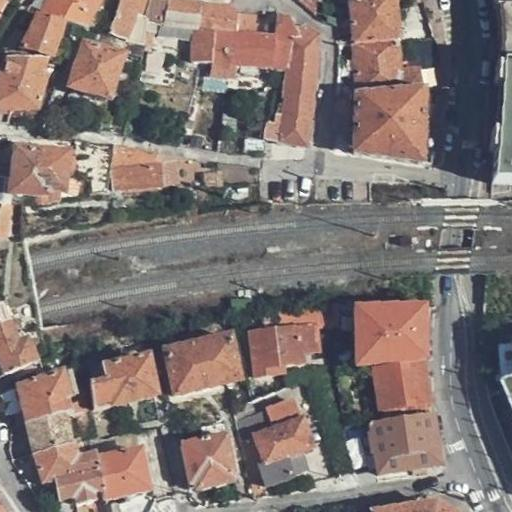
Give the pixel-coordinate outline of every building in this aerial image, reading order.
[(72,24),(83,27),(97,0),(47,0),(39,15),(60,20),(72,24)] [(117,0),(105,34),(126,39),(139,0),(117,0)] [(198,28),(201,2),(185,0),(148,0),(145,18),(148,19),(166,22),(198,28)] [(313,13),(317,0),(298,0),(300,1),(303,5),(313,13)] [(398,40),(393,0),(349,0),(353,23),(355,42),(362,42),(378,41),(398,40)] [(511,64),(511,0),(493,0),(496,15),(500,64),(511,64)] [(235,34),(238,13),(228,5),(212,3),(201,2),(198,28),(207,29),(235,34)] [(242,65),(271,68),(274,37),(255,36),(256,14),(238,13),(235,34),(207,29),(205,41),(203,61),(242,65)] [(39,15),(37,14),(20,49),(52,56),(60,20),(39,15)] [(274,141),(303,148),(306,143),(311,143),(318,103),(321,89),(322,73),(323,54),(315,52),(316,39),(310,31),(302,29),(292,17),(287,18),(285,18),(278,15),(274,37),(271,68),(288,71),(288,78),(285,104),(282,128),(276,128),(274,141)] [(205,41),(207,29),(198,28),(166,22),(163,33),(189,38),(205,41)] [(143,45),(142,51),(151,52),(155,34),(146,33),(143,45)] [(401,70),(398,40),(378,41),(362,42),(355,42),(356,75),(356,94),(367,92),(388,90),(423,86),(427,86),(427,69),(401,70)] [(111,94),(121,56),(83,46),(79,59),(70,87),(109,99),(111,94)] [(40,75),(42,61),(7,59),(2,73),(0,73),(0,108),(35,110),(42,88),(46,76),(40,75)] [(511,64),(500,64),(492,177),(511,178),(511,64)] [(367,92),(356,94),(355,94),(354,120),(354,153),(388,158),(419,162),(419,150),(420,125),(421,110),(423,86),(388,90),(367,92)] [(113,144),(110,166),(113,173),(116,189),(136,188),(163,185),(162,166),(159,166),(157,153),(145,150),(127,147),(113,144)] [(63,193),(67,153),(18,148),(13,193),(47,197),(47,192),(63,193)] [(424,358),(423,308),(360,311),(359,368),(424,358)] [(42,362),(26,340),(16,343),(9,323),(0,326),(0,360),(5,375),(42,362)] [(301,367),(301,357),(317,355),(315,327),(282,331),(249,335),(252,379),(274,377),(274,370),(301,367)] [(239,380),(230,338),(166,352),(175,396),(239,380)] [(511,338),(506,339),(511,376),(495,380),(511,421),(511,338)] [(106,383),(89,385),(95,410),(154,397),(151,358),(104,367),(106,383)] [(380,411),(431,405),(424,361),(373,369),(380,411)] [(23,406),(27,424),(63,416),(69,415),(65,399),(71,398),(64,374),(19,389),(23,406)] [(236,423),(250,481),(263,475),(267,487),(307,471),(301,453),(310,449),(294,401),(236,423)] [(63,416),(27,424),(36,454),(71,447),(63,416)] [(435,467),(441,460),(433,416),(370,425),(373,434),(369,434),(371,456),(375,455),(379,475),(435,467)] [(204,443),(214,486),(229,483),(229,477),(234,475),(226,437),(204,443)] [(181,447),(189,489),(195,488),(196,491),(214,486),(204,443),(181,447)] [(71,447),(36,454),(44,482),(55,481),(59,501),(75,499),(77,505),(94,502),(93,495),(103,493),(96,462),(94,457),(76,461),(73,447),(71,447)] [(103,493),(105,500),(148,491),(139,453),(96,462),(103,493)]
